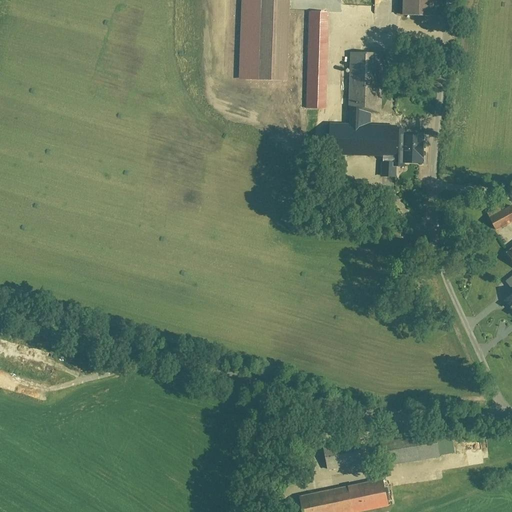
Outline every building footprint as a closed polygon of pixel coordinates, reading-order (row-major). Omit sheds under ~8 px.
[(286,0),(257,0),(255,80),(285,81),(286,0)] [(431,0),(398,0),(399,14),(431,15),(431,0)] [(326,13),(307,12),(304,109),(323,109),(326,13)] [(380,111),(381,54),(350,53),(348,110),(367,111),(380,111)] [(348,110),(348,124),(366,125),(367,111),(348,110)] [(348,124),(329,124),(328,153),(391,155),(392,129),(392,125),(366,125),(348,124)] [(395,163),(422,164),(423,134),(404,134),(404,129),(392,129),(391,155),(391,163),(395,163)] [(380,163),(379,175),(395,176),(395,163),(391,163),(380,163)] [(485,212),(494,230),(511,220),(511,207),(511,205),(500,211),(497,205),(485,212)] [(511,246),(503,253),(511,264),(511,246)] [(511,293),(503,300),(511,311),(511,293)] [(438,439),(392,446),(395,461),(441,454),(438,439)] [(319,455),(322,469),(364,459),(361,446),(319,455)] [(386,476),(307,494),(311,511),(327,508),(328,511),(352,511),(392,503),(386,476)]
